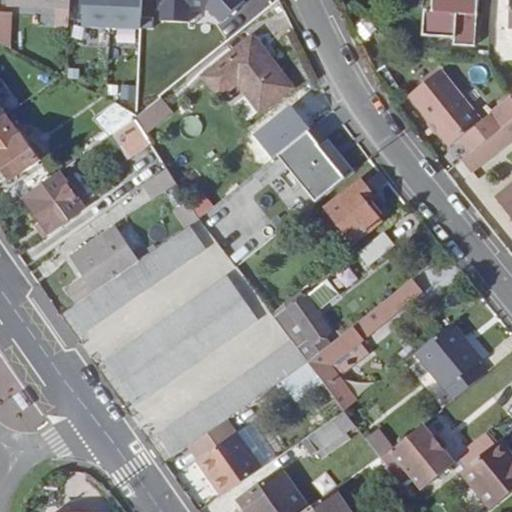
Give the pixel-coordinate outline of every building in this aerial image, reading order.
[(8,0),(9,5),(72,8),(72,0),(8,0)] [(140,28),(141,0),(83,0),(83,26),(140,28)] [(160,0),(160,20),(192,20),(192,13),(233,12),(232,0),(160,0)] [(435,0),(435,10),(427,10),(426,35),(457,37),(457,44),(478,45),(479,0),(435,0)] [(0,42),(10,43),(11,10),(0,9),(0,42)] [(223,98),(241,84),(262,112),(293,88),(254,37),(205,76),(223,98)] [(411,96),(452,146),(462,138),(474,153),(477,150),(504,129),(511,122),(511,97),(483,121),(442,71),(411,96)] [(137,118),(147,133),(173,112),(162,98),(137,118)] [(290,105),(253,135),(272,157),(309,128),(290,105)] [(40,161),(39,159),(49,151),(34,130),(23,137),(7,116),(0,120),(0,164),(0,165),(10,178),(12,181),(40,161)] [(129,156),(151,140),(151,139),(147,133),(137,118),(113,134),(129,156)] [(474,153),(466,160),(475,171),(511,143),(511,122),(504,129),(477,150),(474,153)] [(310,131),(280,155),(318,202),(357,171),(342,154),(334,160),(310,131)] [(0,183),(1,185),(10,178),(0,165),(0,183)] [(157,197),(178,182),(169,168),(147,183),(157,197)] [(87,208),(61,171),(24,198),(50,235),(87,208)] [(376,198),(362,180),(327,208),(357,245),(384,224),(368,204),(376,198)] [(511,186),(499,197),(511,212),(511,186)] [(128,194),(114,210),(125,219),(138,203),(128,194)] [(204,198),(193,205),(201,218),(211,210),(204,198)] [(192,225),(201,218),(193,205),(190,201),(176,211),(188,228),(192,225)] [(141,261),(123,273),(79,304),(68,313),(83,334),(208,248),(192,225),(141,261)] [(123,273),(141,261),(116,225),(71,257),(86,277),(69,289),(79,304),(123,273)] [(370,264),(396,244),(386,232),(360,253),(370,264)] [(326,272),(301,290),(303,292),(307,299),(310,297),(319,312),(342,294),(326,272)] [(259,320),(229,277),(106,364),(136,406),(259,320)] [(311,363),(346,411),(359,401),(341,377),(333,367),(363,341),(423,292),(413,280),(332,345),(323,353),(311,363)] [(326,336),(333,332),(319,312),(310,297),(307,299),(303,292),(301,290),(273,313),(294,341),(311,363),(323,353),(316,343),(326,336)] [(417,354),(455,400),(487,374),(479,363),(482,360),(454,324),(417,354)] [(332,345),(326,336),(316,343),(323,353),(332,345)] [(159,436),(174,458),(311,363),(294,341),(159,436)] [(363,341),(333,367),(341,377),(372,352),(363,341)] [(346,411),(303,440),(313,454),(357,425),(346,411)] [(378,456),(392,446),(378,427),(364,438),(378,456)] [(452,466),(421,427),(409,437),(393,450),(382,459),(395,475),(404,489),(416,479),(424,488),(452,466)] [(200,462),(225,496),(261,470),(237,436),(200,462)] [(511,451),(503,440),(500,442),(511,456),(511,451)] [(511,456),(500,442),(465,470),(496,507),(511,494),(511,456)] [(246,511),(306,511),(311,509),(283,470),(239,501),(246,511)] [(465,470),(461,473),(492,510),(496,507),(465,470)] [(385,482),(407,511),(412,511),(419,508),(404,489),(395,475),(385,482)] [(311,509),(306,511),(351,511),(336,491),(311,509)]
